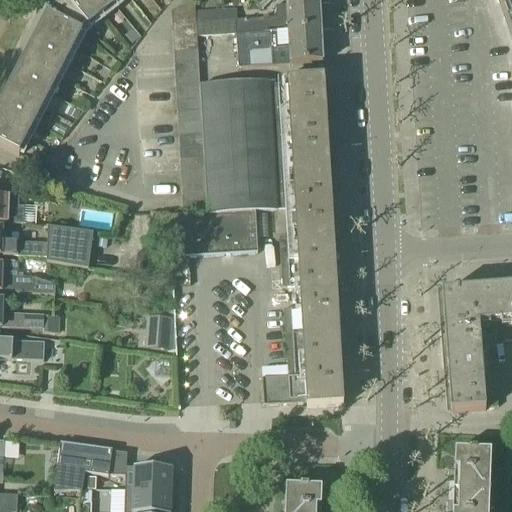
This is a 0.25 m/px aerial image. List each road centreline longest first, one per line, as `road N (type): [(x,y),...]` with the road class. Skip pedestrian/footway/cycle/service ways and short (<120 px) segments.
road 1 (tertiary): [(384,259),(370,0)]
road 2 (residential): [(200,448),(0,424)]
road 3 (tertiary): [(386,447),(384,259)]
road 4 (residential): [(200,448),(386,447)]
road 5 (residential): [(384,259),(511,250)]
